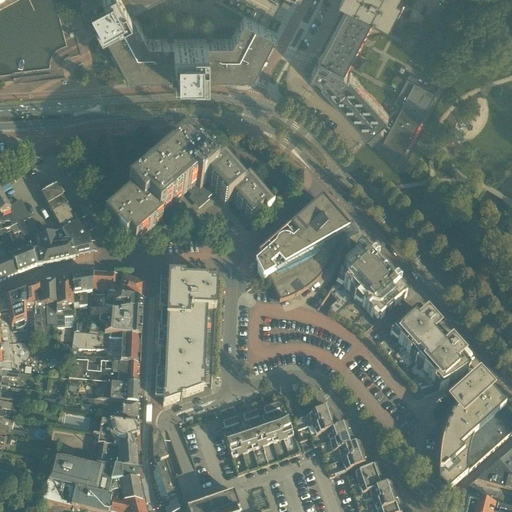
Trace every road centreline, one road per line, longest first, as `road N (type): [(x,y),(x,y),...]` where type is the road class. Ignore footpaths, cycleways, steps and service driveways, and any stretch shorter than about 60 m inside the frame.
road 1 (tertiary): [(329,183),(511,390)]
road 2 (tertiary): [(257,104),(201,96),(0,110)]
road 3 (tertiary): [(0,126),(198,111),(250,122)]
road 4 (tertiary): [(511,357),(342,171)]
road 5 (residential): [(151,267),(66,268),(0,292)]
road 6 (unclassified): [(426,511),(329,393)]
road 7 (unclassified): [(233,266),(329,183)]
road 8 (unclassified): [(232,392),(233,266)]
road 9 (unclassified): [(232,392),(168,415),(170,424),(213,404)]
